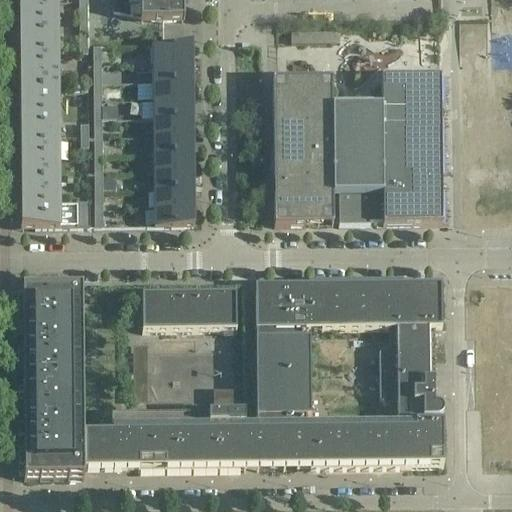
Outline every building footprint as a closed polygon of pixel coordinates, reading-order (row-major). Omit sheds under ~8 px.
[(57,50),(57,5),(18,5),(19,51),(57,50)] [(87,19),(86,7),(78,7),(79,19),(87,19)] [(183,12),(183,7),(140,7),(140,26),(159,25),(162,26),(164,26),(167,26),(170,25),(184,25),(183,12)] [(87,33),(87,19),(79,19),(79,33),(87,33)] [(87,47),(87,33),(79,33),(79,47),(87,47)] [(339,47),(339,35),(290,36),(290,47),(339,47)] [(87,58),(87,47),(79,47),(79,58),(87,58)] [(58,96),(57,50),(19,51),(19,96),(58,96)] [(192,60),(192,50),(164,50),(152,51),(152,70),(191,69),(191,60),(192,60)] [(100,67),(100,52),(92,53),(92,68),(100,67)] [(191,87),(191,69),(152,70),(152,88),(191,87)] [(101,88),(100,73),(93,73),(93,88),(101,88)] [(441,229),(440,82),(381,82),(381,113),(353,113),(332,113),(331,84),(275,84),(272,84),(273,192),(273,231),(332,230),(332,201),(337,200),(338,231),(369,230),(369,227),(376,227),(376,230),(441,229)] [(191,105),(191,87),(152,88),(152,106),(191,105)] [(101,103),(101,88),(93,88),(93,104),(101,103)] [(58,141),(58,96),(19,96),(19,105),(20,132),(20,142),(58,141)] [(191,111),(191,105),(152,106),(153,124),(192,123),(191,111)] [(101,124),(101,109),(93,109),(93,124),(101,124)] [(192,141),(192,123),(153,124),(153,142),(192,141)] [(101,140),(101,124),(93,124),(93,140),(101,140)] [(88,141),(88,129),(80,129),(80,141),(88,141)] [(58,187),(58,141),(20,142),(20,187),(58,187)] [(88,153),(88,141),(80,141),(80,153),(88,153)] [(192,159),(192,141),(153,142),(153,160),(192,159)] [(101,160),(101,145),(93,145),(93,160),(101,160)] [(192,177),(192,159),(153,160),(153,178),(192,177)] [(102,175),(101,160),(93,160),(94,176),(102,175)] [(192,195),(192,177),(153,178),(153,196),(192,195)] [(102,196),(102,181),(94,181),(94,196),(102,196)] [(89,233),(89,208),(59,209),(58,187),(20,187),(21,227),(20,227),(20,234),(89,233)] [(193,213),(192,195),(153,196),(153,213),(193,213)] [(102,212),(102,196),(94,196),(94,212),(102,212)] [(193,232),(193,213),(153,213),(154,233),(193,232)] [(102,233),(102,217),(94,217),(94,233),(102,233)] [(315,476),(403,476),(403,472),(443,472),(442,428),(429,428),(429,425),(436,425),(437,425),(438,424),(440,423),(441,422),(441,421),(442,420),(442,418),(442,417),(442,416),(441,414),(440,413),(439,412),(437,412),(436,411),(435,411),(434,334),(441,334),(441,289),(401,290),(401,287),(307,288),(307,291),(254,292),(254,299),(256,422),(256,430),(256,438),(256,446),(256,448),(258,447),(261,447),(261,469),(296,468),(296,474),(309,473),(309,476),(315,476)] [(83,439),(81,302),(81,293),(21,294),(23,484),(83,484),(83,476),(84,476),(83,439)] [(236,336),(235,299),(141,300),(141,337),(236,336)] [(146,402),(146,376),(146,351),(132,351),(132,384),(132,408),(146,408),(146,402)] [(216,408),(236,407),(235,393),(216,393),(216,408)] [(261,469),(261,447),(258,447),(256,448),(256,446),(256,438),(256,430),(251,430),(244,430),(244,420),(218,420),(110,421),(111,439),(83,439),(84,476),(126,475),(126,474),(137,474),(137,475),(139,475),(139,474),(164,474),(164,475),(165,475),(165,474),(190,474),(190,475),(192,475),(192,474),(216,473),(216,474),(218,474),(218,473),(239,473),(239,474),(252,474),(296,474),(296,468),(261,469)]
